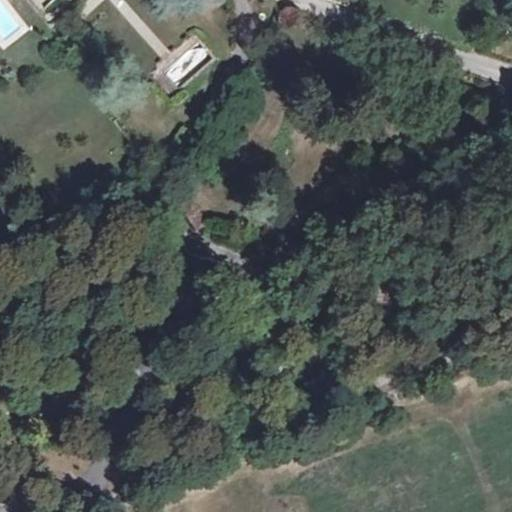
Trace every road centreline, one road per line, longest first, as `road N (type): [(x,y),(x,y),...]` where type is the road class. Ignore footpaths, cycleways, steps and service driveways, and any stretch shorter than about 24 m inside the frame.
road 1 (unclassified): [(511,128),(254,266),(188,241),(133,202),(0,256)]
road 2 (unknown): [(295,0),(511,66)]
road 3 (residential): [(178,345),(134,386),(117,415),(114,460),(79,511)]
